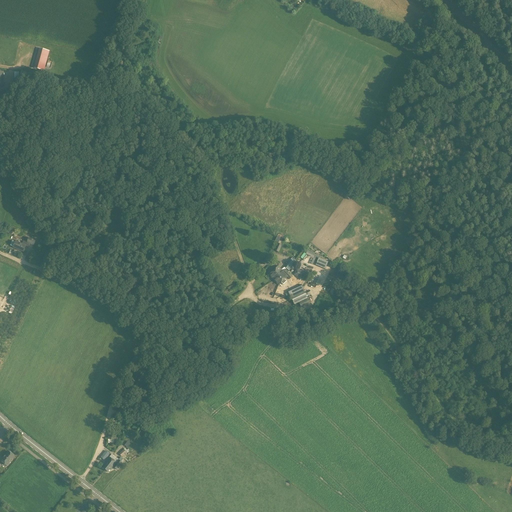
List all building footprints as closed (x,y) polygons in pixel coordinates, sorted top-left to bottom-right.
[(48,52),(39,49),(34,69),(43,71),(48,52)] [(21,71),(20,79),(32,82),(33,74),(21,71)] [(141,196),(145,200),(153,192),(149,188),(141,196)] [(33,246),(36,240),(29,238),(26,243),(33,246)] [(12,241),(10,246),(13,247),(13,248),(23,252),(25,246),(15,242),(12,241)] [(324,269),(327,261),(317,258),(314,265),(324,269)] [(270,276),(274,280),(279,285),(281,283),(282,285),(283,285),(287,282),(287,281),(285,279),(287,277),(288,276),(290,275),(285,270),(283,272),(278,267),(269,275),(270,276)] [(299,278),(301,279),(302,278),(304,273),(296,270),(294,275),(299,278)] [(311,273),(305,270),(301,279),(306,281),(308,277),(308,278),(311,273)] [(223,292),(225,295),(230,293),(239,288),(237,283),(227,288),(228,289),(223,292)] [(291,299),(294,305),(307,299),(301,285),(288,291),(291,299)] [(135,403),(142,407),(146,399),(138,396),(135,403)] [(108,439),(114,441),(117,430),(110,429),(108,439)] [(119,454),(122,457),(125,454),(125,455),(129,451),(126,448),(119,454)] [(105,450),(99,457),(103,460),(109,454),(105,450)] [(14,456),(9,452),(5,455),(0,460),(7,466),(12,460),(12,459),(14,456)] [(107,462),(103,468),(108,472),(110,469),(111,470),(113,467),(117,470),(122,463),(121,462),(123,459),(121,457),(119,460),(112,455),(110,458),(106,462),(107,462)]
